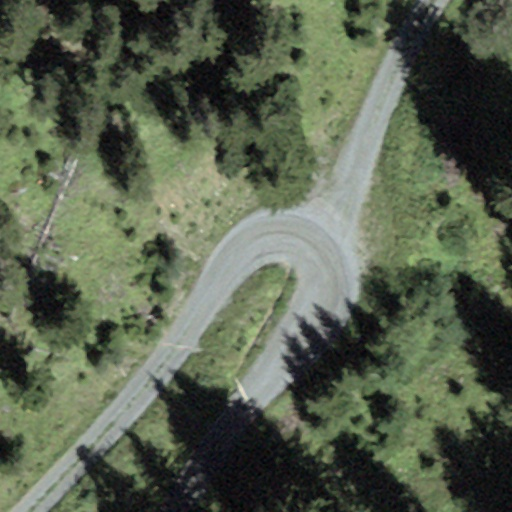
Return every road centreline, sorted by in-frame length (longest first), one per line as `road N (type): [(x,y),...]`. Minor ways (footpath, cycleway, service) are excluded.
road 1 (track): [(24,511),(152,372),(245,235),(295,234),(324,268),(300,338),(207,511)]
road 2 (track): [(295,234),(440,0)]
